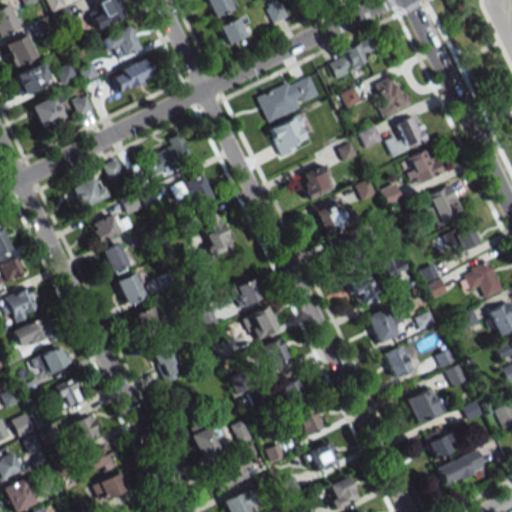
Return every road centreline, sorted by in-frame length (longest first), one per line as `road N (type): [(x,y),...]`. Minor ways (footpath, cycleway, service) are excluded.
road 1 (residential): [(405,511),(155,0)]
road 2 (residential): [(0,186),(382,0)]
road 3 (residential): [(177,511),(0,146)]
road 4 (tertiary): [(511,216),(405,0)]
